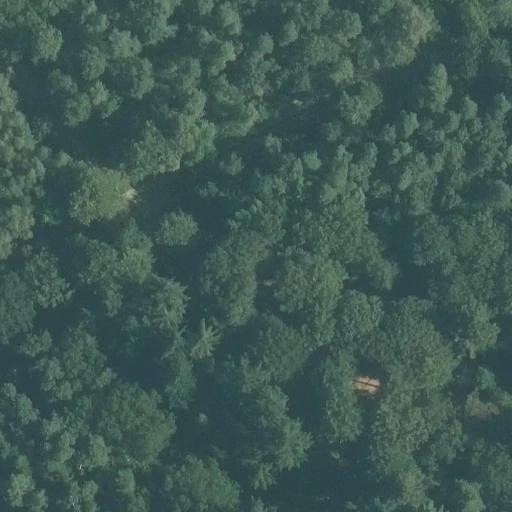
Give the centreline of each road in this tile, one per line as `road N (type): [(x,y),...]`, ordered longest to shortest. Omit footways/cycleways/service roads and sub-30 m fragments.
road 1 (track): [(0,46),(369,511)]
road 2 (track): [(511,41),(414,70),(325,110),(0,280)]
road 3 (track): [(511,270),(307,267),(129,216)]
